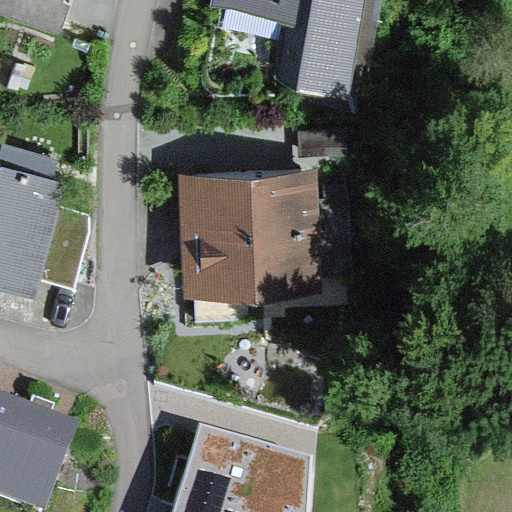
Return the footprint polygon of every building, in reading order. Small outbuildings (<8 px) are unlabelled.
[(66,0),(0,0),(0,11),(58,28),(66,0)] [(364,0),(204,0),(203,5),(299,22),(289,78),(349,88),(364,0)] [(0,274),(37,285),(67,177),(0,158),(0,274)] [(317,171),(179,173),(181,294),(319,292),(317,171)] [(0,511),(46,511),(73,435),(0,410),(0,511)] [(207,510),(196,507),(194,511),(329,511),(332,500),(272,484),(275,471),(222,457),(207,510)]
